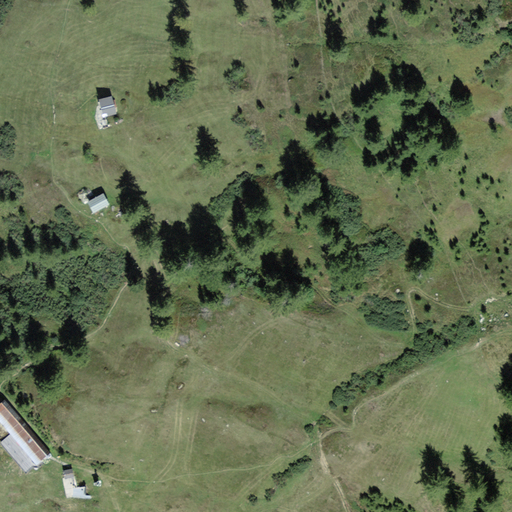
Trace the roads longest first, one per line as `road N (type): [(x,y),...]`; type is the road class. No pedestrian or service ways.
road 1 (track): [(320,439),(352,427),(362,403),(511,330)]
road 2 (track): [(131,496),(184,486),(289,511)]
